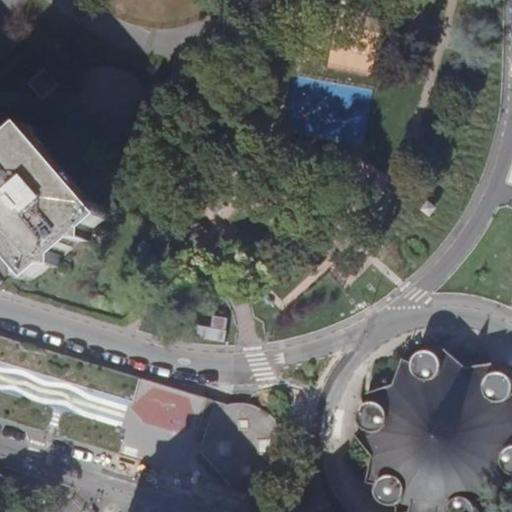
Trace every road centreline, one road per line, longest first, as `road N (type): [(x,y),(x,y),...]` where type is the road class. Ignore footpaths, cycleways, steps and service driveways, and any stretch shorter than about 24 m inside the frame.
road 1 (unclassified): [(359,339),(275,361),(191,363),(0,309)]
road 2 (unclassified): [(0,442),(232,511)]
road 3 (unclassified): [(511,133),(472,223),(393,319)]
road 4 (unclassified): [(359,339),(317,404),(313,447),(338,511)]
road 5 (unclassified): [(511,334),(488,320),(437,310),(393,319)]
